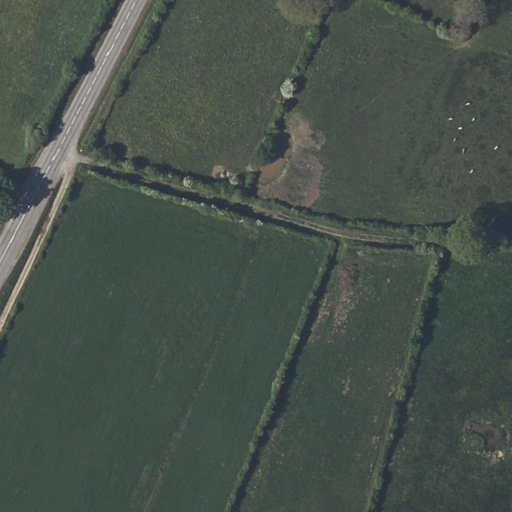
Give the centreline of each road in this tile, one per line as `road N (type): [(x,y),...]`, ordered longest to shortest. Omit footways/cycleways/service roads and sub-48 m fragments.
road 1 (track): [(54,153),(342,235)]
road 2 (tertiary): [(0,259),(134,0)]
road 3 (track): [(54,153),(69,171),(0,328)]
